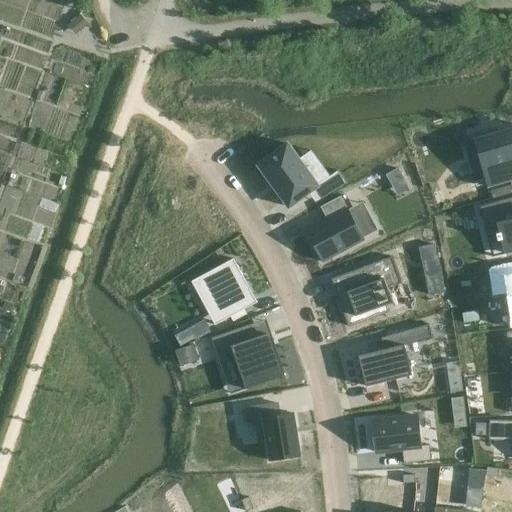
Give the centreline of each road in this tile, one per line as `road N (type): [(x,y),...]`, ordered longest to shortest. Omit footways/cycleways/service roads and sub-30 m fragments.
road 1 (residential): [(342,511),(302,325),(274,259),(207,156)]
road 2 (residential): [(511,1),(155,32)]
